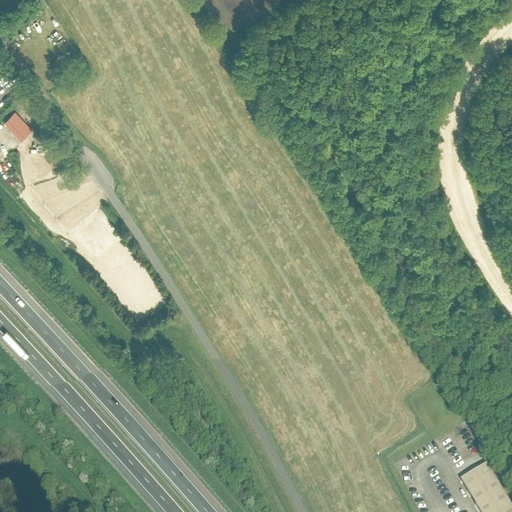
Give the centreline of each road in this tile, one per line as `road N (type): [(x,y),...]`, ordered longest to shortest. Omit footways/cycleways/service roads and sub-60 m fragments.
road 1 (unclassified): [(301,511),(162,273),(0,36)]
road 2 (motorway): [(206,511),(0,282)]
road 3 (track): [(511,299),(460,203),(451,156),(461,93),(511,25)]
road 4 (motorway): [(0,321),(173,511)]
